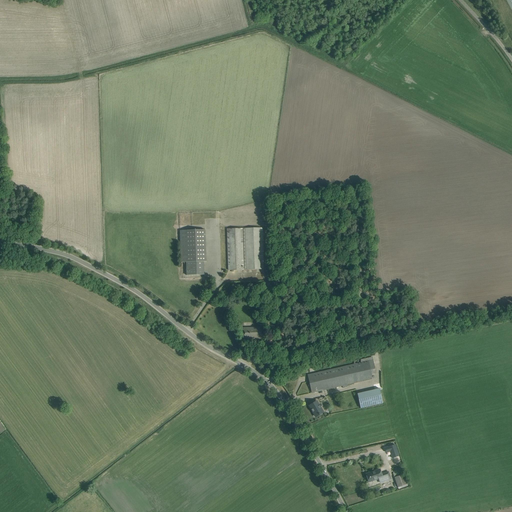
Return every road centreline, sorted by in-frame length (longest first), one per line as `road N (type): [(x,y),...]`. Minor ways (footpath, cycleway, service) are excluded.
road 1 (unclassified): [(345,511),(262,377),(72,257),(0,243)]
road 2 (track): [(268,383),(277,370),(353,341),(360,292),(354,184)]
